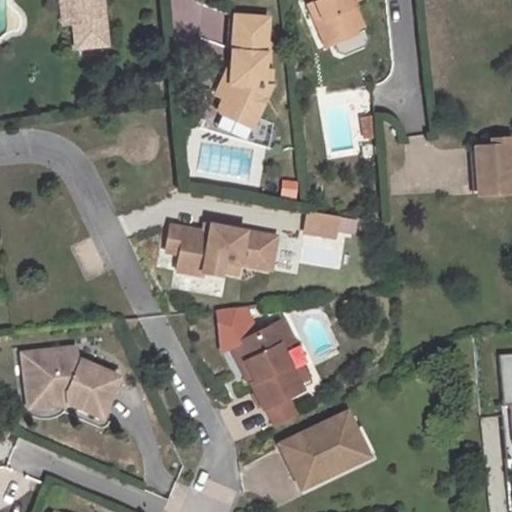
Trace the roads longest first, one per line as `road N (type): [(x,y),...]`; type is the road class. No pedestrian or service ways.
road 1 (residential): [(0,146),(30,141),(75,161),(215,440),(219,475),(209,511)]
road 2 (residential): [(24,454),(160,511)]
road 3 (residential): [(413,127),(399,0)]
